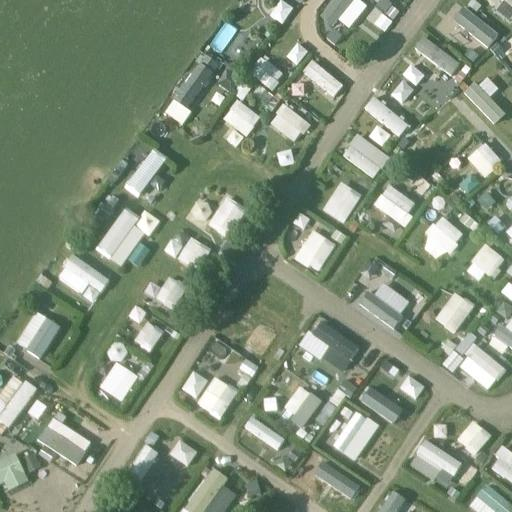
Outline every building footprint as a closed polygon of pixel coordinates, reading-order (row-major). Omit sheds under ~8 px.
[(270,17),(284,25),(294,9),(281,0),(270,17)] [(361,0),(334,0),(322,18),(335,28),(340,22),(350,30),(369,5),(361,0)] [(511,0),(501,0),(511,8),(511,0)] [(466,8),(455,22),(488,49),(499,35),(466,8)] [(450,79),(461,67),(425,36),(415,49),(450,79)] [(298,43),(287,58),(298,67),(310,53),(298,43)] [(195,110),(215,62),(199,56),(179,103),(195,110)] [(311,77),(322,65),(311,56),(300,69),(311,77)] [(264,59),(251,75),(270,91),(284,74),(264,59)] [(323,65),(311,80),(328,94),(340,78),(323,65)] [(405,80),(416,87),(424,76),(413,68),(405,80)] [(222,75),(220,90),(235,92),(236,76),(222,75)] [(406,80),(391,93),(401,104),(416,92),(406,80)] [(375,97),(365,110),(400,139),(410,127),(375,97)] [(186,125),(193,110),(171,101),(165,117),(186,125)] [(222,120),(247,138),(261,119),(237,101),(222,120)] [(443,127),(454,109),(445,104),(433,121),(443,127)] [(284,105),(269,125),(296,145),(311,125),(284,105)] [(465,122),(437,148),(446,157),(473,131),(465,122)] [(342,156),(373,181),(390,160),(359,135),(342,156)] [(485,143),(467,160),(485,179),(503,161),(485,143)] [(155,151),(127,186),(148,202),(165,179),(158,173),(168,161),(155,151)] [(343,225),(363,196),(341,182),(322,211),(343,225)] [(389,185),(374,206),(402,228),(418,207),(389,185)] [(227,240),(247,211),(227,197),(207,226),(227,240)] [(145,211),(141,217),(127,208),(98,251),(124,269),(158,219),(145,211)] [(444,218),(419,246),(439,263),(464,235),(444,218)] [(319,274),(337,245),(313,230),(295,259),(319,274)] [(192,239),(178,260),(197,272),(211,251),(192,239)] [(165,253),(177,259),(183,247),(171,241),(165,253)] [(487,245),(465,270),(478,282),(485,274),(491,279),(506,263),(487,245)] [(84,295),(89,287),(102,295),(111,280),(73,256),(58,279),(84,295)] [(150,282),(144,296),(177,310),(188,286),(169,278),(164,288),(150,282)] [(281,321),(292,301),(271,290),(260,309),(281,321)] [(370,291),(359,304),(394,331),(404,318),(370,291)] [(436,322),(457,335),(476,306),(455,293),(436,322)] [(141,324),(148,314),(136,306),(129,316),(141,324)] [(234,321),(246,326),(252,314),(240,309),(234,321)] [(38,312),(16,344),(41,360),(62,329),(38,312)] [(343,375),(361,348),(320,321),(302,348),(343,375)] [(511,321),(507,329),(501,325),(491,340),(511,354),(511,321)] [(156,353),(162,329),(143,323),(136,347),(156,353)] [(264,359),(278,335),(259,323),(244,347),(264,359)] [(466,338),(448,363),(490,393),(508,368),(466,338)] [(124,362),(126,344),(110,342),(108,361),(124,362)] [(213,344),(202,365),(218,374),(230,353),(213,344)] [(253,378),(258,368),(245,361),(239,371),(253,378)] [(99,389),(123,404),(140,377),(116,362),(99,389)] [(392,380),(411,395),(419,384),(400,369),(392,380)] [(182,390),(198,400),(210,381),(194,372),(182,390)] [(0,421),(12,429),(38,390),(15,375),(0,398),(0,403),(6,407),(0,415),(0,421)] [(196,406),(221,421),(239,392),(215,377),(196,406)] [(393,383),(379,403),(404,420),(417,400),(393,383)] [(295,416),(291,424),(305,431),(322,400),(298,388),(285,411),(295,416)] [(269,392),(261,407),(276,415),(284,399),(269,392)] [(42,413),(52,419),(61,404),(50,399),(42,413)] [(333,446),(355,462),(381,428),(359,412),(333,446)] [(245,427),(278,453),(286,442),(253,417),(245,427)] [(78,467),(93,444),(55,418),(39,441),(78,467)] [(456,439),(473,457),(492,439),(476,421),(456,439)] [(181,440),(171,455),(188,468),(199,453),(181,440)] [(420,445),(410,467),(438,480),(448,457),(420,445)] [(511,485),(511,453),(506,448),(490,467),(511,485)] [(150,492),(166,462),(145,450),(128,480),(150,492)] [(0,482),(5,494),(30,483),(17,454),(0,461),(0,482)] [(454,483),(463,468),(449,460),(440,476),(454,483)] [(339,500),(354,481),(328,462),(314,482),(339,500)] [(209,511),(228,477),(211,468),(186,511),(209,511)] [(511,511),(511,506),(488,485),(469,507),(474,511),(511,511)]
